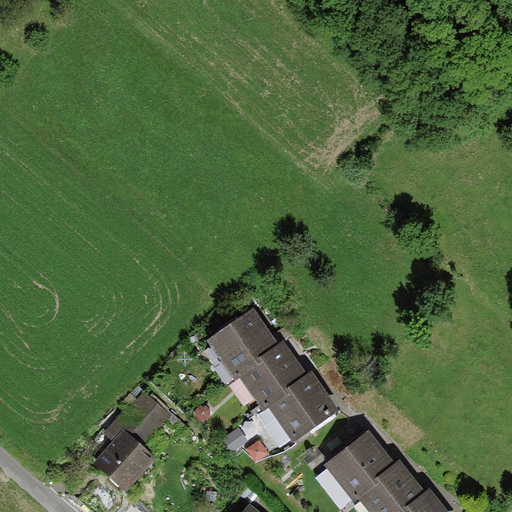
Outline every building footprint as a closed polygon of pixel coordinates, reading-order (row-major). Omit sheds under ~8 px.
[(207,344),(236,386),(241,382),(260,369),(256,364),(280,348),(254,312),(207,344)] [(241,382),(264,415),(270,411),(287,400),(284,395),(307,379),(284,345),(280,348),(256,364),(260,369),(241,382)] [(287,400),(270,411),(294,445),(338,414),(312,377),(307,379),(284,395),(287,400)] [(94,467),(127,496),(159,460),(156,457),(162,451),(151,442),(167,424),(173,417),(167,412),(145,393),(128,412),(126,411),(104,436),(114,444),(94,467)] [(167,424),(183,438),(191,429),(169,410),(167,412),(173,417),(167,424)] [(369,433),(325,468),(355,506),(358,503),(375,489),(372,485),(396,466),(369,433)] [(375,489),(358,503),(365,511),(404,511),(426,495),(400,463),(396,466),(372,485),(375,489)] [(446,511),(430,492),(426,495),(404,511),(446,511)]
